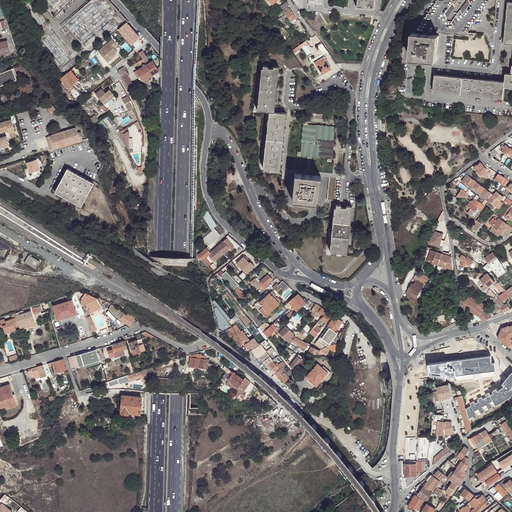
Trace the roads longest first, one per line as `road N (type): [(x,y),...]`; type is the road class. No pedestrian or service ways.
road 1 (motorway): [(172,511),(187,0)]
road 2 (motorway): [(170,0),(156,496)]
road 3 (residential): [(0,371),(147,327),(186,348),(215,341),(285,391)]
road 4 (residential): [(481,155),(442,187),(465,331)]
road 5 (tertiary): [(399,0),(367,68),(361,114),(370,176)]
road 6 (tertiary): [(370,176),(375,70),(409,0)]
road 7 (residential): [(208,129),(207,199),(223,224),(282,274)]
road 8 (residential): [(511,471),(474,490),(463,443),(395,497)]
road 9 (residential): [(208,129),(201,97),(114,0)]
road 10 (residential): [(293,259),(261,215),(227,138),(208,129)]
